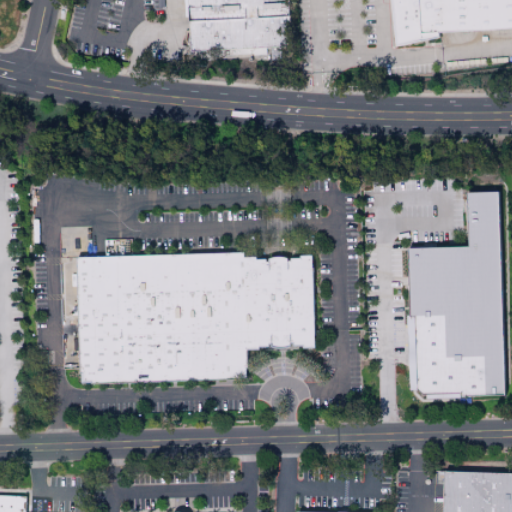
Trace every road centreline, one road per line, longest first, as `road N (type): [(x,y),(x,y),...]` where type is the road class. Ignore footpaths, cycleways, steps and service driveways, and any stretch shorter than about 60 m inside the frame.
road 1 (tertiary): [(0,449),(511,433)]
road 2 (tertiary): [(511,116),(181,103),(28,79)]
